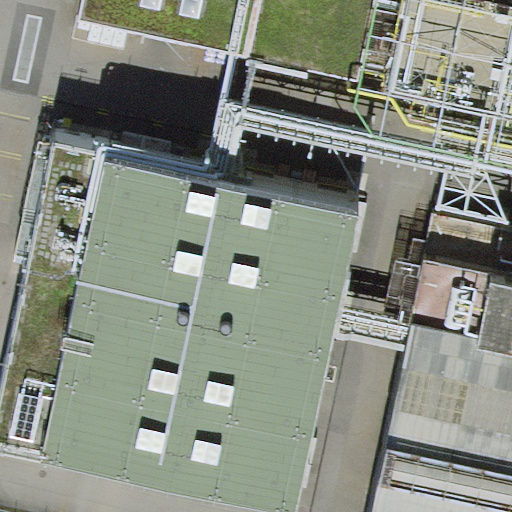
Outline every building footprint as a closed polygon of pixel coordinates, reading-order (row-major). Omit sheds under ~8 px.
[(245,0),(81,0),(80,10),(236,44),(245,0)] [(369,0),(245,0),(236,44),(354,70),(369,0)] [(511,1),(506,0),(400,0),(381,90),(511,118),(511,1)] [(373,197),(57,129),(0,391),(0,427),(308,495),(373,197)] [(511,511),(511,228),(433,212),(370,511),(511,511)]
